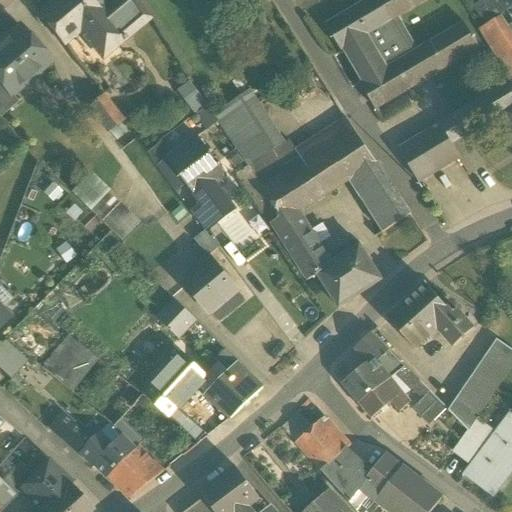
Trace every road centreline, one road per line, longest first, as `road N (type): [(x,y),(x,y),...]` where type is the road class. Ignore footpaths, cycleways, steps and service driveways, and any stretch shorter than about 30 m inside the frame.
road 1 (residential): [(282,0),(441,251)]
road 2 (residential): [(481,511),(364,424),(310,365)]
road 3 (residential): [(151,508),(310,365)]
road 4 (residential): [(310,365),(441,251)]
road 5 (residential): [(0,398),(114,511)]
